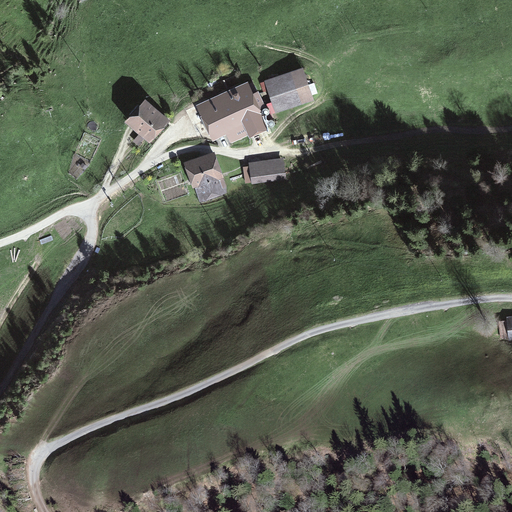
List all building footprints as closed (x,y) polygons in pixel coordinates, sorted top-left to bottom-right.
[(274,112),(311,100),(301,70),(260,83),(262,92),(267,90),(274,112)] [(217,145),(223,146),(263,128),(254,108),(260,105),(255,93),(248,96),(245,89),(205,107),(204,104),(185,112),(196,136),(210,130),(217,145)] [(163,120),(145,104),(130,121),(148,137),(163,120)] [(225,188),(214,157),(186,167),(198,201),(221,192),(220,189),(225,188)] [(279,162),(250,166),(252,182),(281,178),(279,162)]
